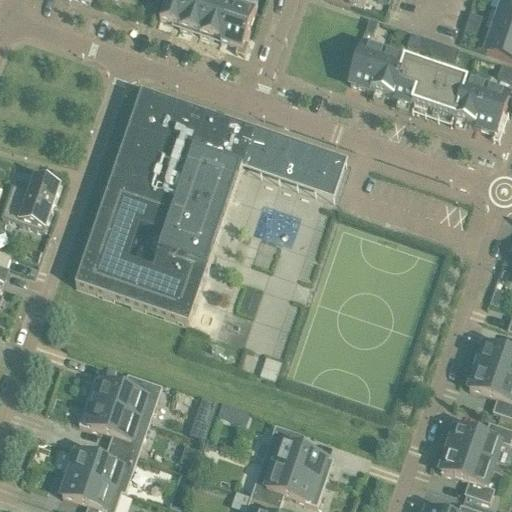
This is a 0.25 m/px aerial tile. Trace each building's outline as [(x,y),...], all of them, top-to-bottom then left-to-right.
[(179,32),(180,33),(191,0),(167,0),(160,23),(180,30),(179,32)] [(199,39),(200,40),(213,0),(191,0),(180,33),(192,37),(193,34),(200,37),(199,39)] [(220,46),(221,47),(236,2),(229,0),(213,0),(200,40),(213,44),(213,42),(221,44),(220,46)] [(355,0),(322,0),(352,10),(355,0)] [(511,0),(505,0),(501,15),(511,18),(511,0)] [(236,2),(221,47),(242,54),(258,9),(256,9),(236,2)] [(511,18),(501,15),(494,35),(511,41),(511,18)] [(470,18),(467,26),(480,30),(482,22),(470,18)] [(365,36),(374,39),(378,27),(370,24),(365,36)] [(480,30),(467,26),(465,34),(477,38),(480,30)] [(511,41),(494,35),(486,56),(511,65),(511,41)] [(407,50),(415,53),(419,41),(411,38),(407,50)] [(415,53),(423,56),(427,44),(419,41),(415,53)] [(423,56),(431,58),(435,46),(427,44),(423,56)] [(431,58),(439,61),(443,49),(435,46),(431,58)] [(439,61),(447,64),(451,52),(443,49),(439,61)] [(509,101),(364,51),(351,89),(496,139),(509,101)] [(451,52),(447,64),(455,67),(459,55),(458,54),(451,52)] [(497,81),(505,84),(510,72),(501,69),(497,81)] [(114,180),(76,292),(189,331),(241,178),(256,137),(151,101),(123,183),(114,180)] [(241,178),(339,211),(352,171),(256,137),(241,178)] [(30,196),(13,190),(1,223),(43,237),(60,191),(35,182),(30,196)] [(11,261),(0,256),(0,270),(7,273),(11,261)] [(261,296),(261,314),(288,315),(288,297),(261,296)] [(511,356),(486,348),(477,372),(511,383),(511,356)] [(260,381),(275,386),(281,367),(266,362),(260,381)] [(511,383),(477,372),(469,396),(497,405),(493,417),(511,423),(511,383)] [(96,383),(87,406),(150,428),(162,392),(128,380),(124,392),(96,383)] [(205,447),(218,409),(202,404),(189,442),(205,447)] [(113,442),(109,453),(134,462),(138,464),(150,428),(87,406),(79,430),(113,442)] [(246,432),(251,419),(222,409),(218,422),(246,432)] [(457,430),(449,454),(493,469),(500,447),(510,450),(511,443),(511,435),(489,428),(485,440),(457,430)] [(275,431),(263,467),(326,489),(334,465),(300,453),(305,441),(275,431)] [(201,457),(185,452),(179,468),(195,474),(201,457)] [(79,456),(71,479),(114,495),(115,494),(122,472),(129,475),(134,462),(109,453),(105,465),(79,456)] [(493,469),(449,454),(441,478),(468,488),(469,488),(464,500),(490,508),(494,495),(485,491),(493,469)] [(263,467),(251,502),(279,511),(280,511),(284,501),(316,511),(317,511),(326,489),(263,467)] [(114,495),(71,479),(62,503),(88,511),(116,511),(122,496),(115,494),(114,495)] [(182,511),(192,485),(180,481),(169,511),(182,511)] [(247,511),(279,511),(251,502),(247,511)]
